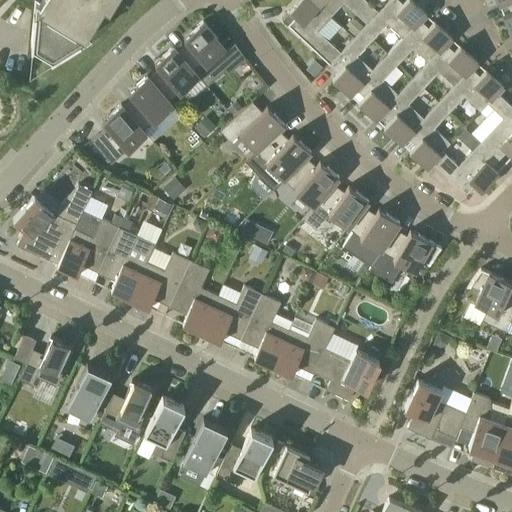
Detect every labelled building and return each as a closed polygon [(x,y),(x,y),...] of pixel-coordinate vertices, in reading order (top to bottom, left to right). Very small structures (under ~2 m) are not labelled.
[(36,0),(34,0),(30,47),(32,47),(37,50),(50,58),(51,59),(92,34),(87,31),(103,4),(113,11),(119,0),(40,0),(40,1),(40,2),(36,0)] [(330,16),(313,0),(298,0),(281,18),(330,64),(341,52),(340,52),(317,30),(330,16)] [(313,0),(330,16),(344,2),(367,23),(367,24),(379,12),(378,11),(366,0),(313,0)] [(367,23),(361,29),(372,39),(387,23),(402,37),(403,38),(420,19),(420,20),(421,20),(427,13),(412,0),(405,0),(402,3),(399,0),(388,0),(378,11),(379,12),(367,24),(367,23)] [(511,36),(511,0),(508,0),(506,1),(507,2),(511,11),(503,15),(511,36)] [(402,37),(387,53),(398,63),(413,47),(428,61),(428,62),(446,43),(446,44),(452,37),(434,20),(428,27),(421,20),(420,20),(420,19),(403,38),(402,37)] [(188,43),(179,51),(178,52),(198,76),(199,76),(207,85),(226,69),(221,63),(231,54),(225,47),(219,41),(220,40),(203,20),(190,31),(190,32),(183,37),(188,43)] [(361,29),(340,52),(341,52),(330,64),(338,72),(332,78),(350,95),(356,89),(355,88),(373,70),(372,69),(357,55),(372,39),(361,29)] [(428,61),(413,77),(423,87),(438,71),(453,85),(454,86),(471,68),(472,68),(478,62),(460,45),(454,51),(446,44),(446,43),(428,62),(428,61)] [(159,68),(149,76),(149,77),(169,101),(169,100),(179,92),(180,92),(198,76),(178,52),(179,51),(174,46),(154,62),(159,68)] [(375,119),(381,113),(381,112),(398,94),(398,93),(383,79),(398,63),(387,53),(372,69),(373,70),(355,88),(356,89),(363,96),(357,102),(375,119)] [(480,110),(488,103),(487,102),(497,92),(503,86),(486,69),(479,75),(472,68),(471,68),(454,86),(453,85),(438,101),(449,111),(464,95),(480,110)] [(133,97),(123,105),(122,106),(143,129),(153,120),(154,121),(173,104),(169,100),(169,101),(149,77),(149,76),(148,75),(128,91),(133,97)] [(423,87),(413,77),(398,93),(398,94),(381,112),(381,113),(389,120),(383,126),(401,143),(407,137),(407,136),(424,118),(423,117),(408,103),(423,87)] [(503,117),(480,141),(499,159),(506,151),(511,155),(511,105),(497,92),(487,102),(488,103),(503,117)] [(239,133),(255,150),(278,129),(279,130),(284,124),(267,106),(262,111),(252,101),(220,130),(230,141),(239,133)] [(427,167),(433,161),(432,161),(442,150),(443,150),(450,142),(434,127),(449,111),(438,101),(423,117),(424,118),(407,136),(407,137),(415,144),(409,150),(427,167)] [(147,133),(143,129),(122,106),(123,105),(121,103),(102,120),(107,126),(91,139),(111,163),(127,149),(127,150),(147,133)] [(205,138),(216,126),(206,115),(194,126),(205,138)] [(288,138),(279,130),(278,129),(255,150),(245,160),(256,173),(273,190),(283,179),(305,156),(306,157),(311,151),(293,134),(288,138)] [(492,166),(499,159),(480,141),(458,165),(443,150),(442,150),(432,161),(433,161),(467,193),(475,184),(481,190),(498,172),(492,166)] [(294,190),(313,206),(333,183),(339,177),(320,160),(316,165),(306,157),(305,156),(283,179),(284,180),(284,179),(295,190),(294,190)] [(186,189),(174,176),(162,187),(174,200),(186,189)] [(34,194),(13,218),(16,221),(24,229),(23,231),(17,245),(40,256),(45,246),(62,254),(76,222),(76,223),(83,209),(92,190),(77,183),(59,204),(53,212),(34,194)] [(344,191),(333,183),(313,206),(303,217),(316,228),(331,226),(337,219),(347,227),(364,206),(369,200),(348,185),(344,191)] [(359,237),(379,250),(380,250),(395,228),(400,222),(378,208),(375,213),(364,206),(347,227),(348,228),(348,227),(360,236),(359,237)] [(98,272),(119,226),(83,209),(76,223),(76,222),(62,254),(57,264),(77,273),(81,264),(98,272)] [(134,232),(154,240),(160,225),(141,217),(134,232)] [(245,218),(239,233),(251,238),(258,223),(245,218)] [(146,261),(153,247),(155,243),(119,226),(98,272),(114,280),(110,288),(130,297),(146,261)] [(391,281),(401,264),(415,272),(422,260),(429,264),(441,247),(418,233),(417,233),(410,229),(407,235),(395,228),(380,250),(379,250),(369,268),(391,281)] [(146,261),(130,297),(149,306),(152,298),(160,301),(169,306),(191,260),(172,251),(171,255),(164,269),(146,261)] [(201,331),(218,295),(201,286),(209,268),(191,260),(169,306),(186,313),(182,322),(201,331)] [(480,268),(469,285),(480,290),(474,303),(486,309),(481,320),(505,331),(511,318),(510,318),(511,312),(511,289),(509,288),(511,282),(503,279),(504,278),(480,268)] [(222,282),(217,292),(234,300),(238,289),(222,282)] [(241,339),(262,293),(244,284),(235,303),(218,295),(201,331),(220,340),(224,331),(241,339)] [(293,320),(275,312),(280,302),(262,293),(241,339),(257,347),(254,355),(272,364),(290,327),(293,320)] [(290,327),(272,364),(292,373),(292,372),(296,365),(313,373),(314,371),(313,371),(324,347),(331,332),(332,330),(334,326),(327,323),(315,318),(312,324),(307,335),(290,327)] [(486,346),(496,350),(502,337),(492,333),(486,346)] [(25,363),(30,353),(36,339),(25,334),(14,357),(25,363)] [(30,353),(25,363),(18,378),(37,387),(44,377),(55,382),(54,382),(56,383),(73,345),(52,335),(41,359),(30,353)] [(324,347),(313,371),(314,371),(330,379),(325,389),(349,400),(354,389),(356,385),(364,389),(365,389),(379,361),(379,360),(356,349),(351,359),(333,351),(324,347)] [(8,359),(5,367),(16,372),(20,365),(8,359)] [(111,373),(101,369),(87,363),(66,407),(90,418),(111,373)] [(436,399),(441,389),(418,378),(404,408),(414,412),(407,427),(430,438),(435,428),(455,437),(460,426),(459,426),(465,412),(436,399)] [(133,379),(122,403),(110,398),(99,422),(117,431),(124,421),(135,426),(135,427),(136,427),(154,389),(133,379)] [(473,391),(465,412),(459,426),(460,426),(473,431),(468,446),(472,447),(469,454),(490,461),(504,423),(490,418),(490,398),(473,391)] [(184,406),(162,395),(144,435),(157,441),(151,452),(171,461),(184,435),(173,430),(184,406)] [(511,415),(507,414),(504,423),(490,461),(511,468),(511,465),(511,415)] [(227,428),(217,423),(203,417),(182,461),(206,472),(227,428)] [(240,452),(229,447),(216,473),(236,483),(242,471),(254,477),(273,438),(251,428),(240,452)] [(309,455),(306,454),(276,440),(272,449),(282,453),(272,473),(308,490),(312,481),(313,482),(320,466),(306,460),(308,456),(309,456),(309,455)] [(83,469),(76,485),(87,491),(95,475),(83,469)] [(155,500),(170,507),(175,495),(161,488),(155,500)] [(421,511),(388,497),(381,511),(376,511),(373,511),(372,511),(421,511)] [(259,511),(287,511),(288,511),(264,501),(259,511)]
